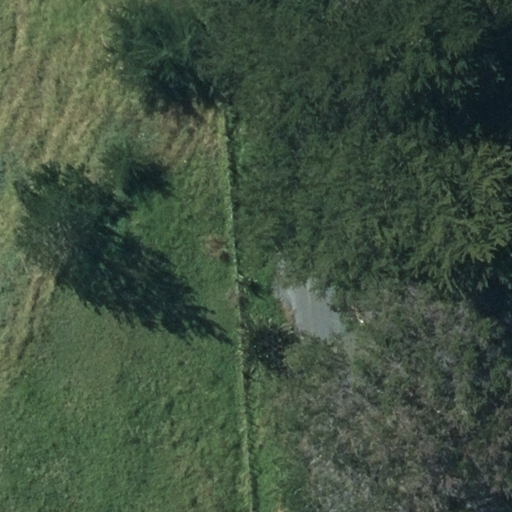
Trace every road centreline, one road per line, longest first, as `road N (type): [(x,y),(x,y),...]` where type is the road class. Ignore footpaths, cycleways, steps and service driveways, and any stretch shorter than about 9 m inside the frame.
road 1 (unclassified): [(258,0),(293,511)]
road 2 (unknown): [(304,511),(511,349)]
